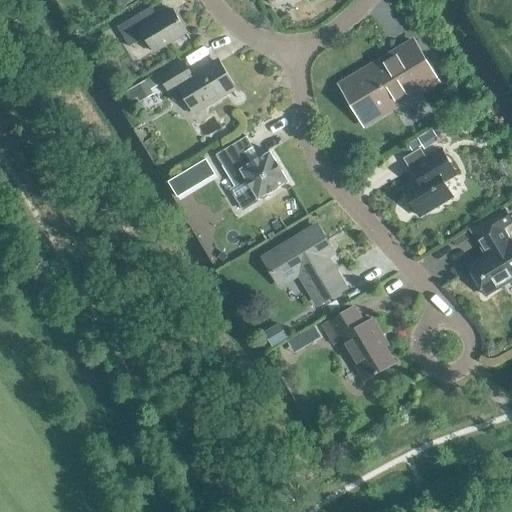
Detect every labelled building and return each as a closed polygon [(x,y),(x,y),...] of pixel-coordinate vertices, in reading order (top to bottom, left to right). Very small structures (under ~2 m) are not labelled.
[(154,51),(186,32),(173,9),(149,23),(142,12),(117,26),(129,46),(145,36),(154,51)] [(437,80),(413,41),(339,85),(362,125),(395,105),(398,106),(408,100),(409,97),(437,80)] [(196,111),(233,89),(216,61),(192,75),(184,61),(160,76),(175,101),(186,94),(196,111)] [(159,85),(154,76),(124,93),(130,102),(137,98),(140,103),(154,94),(151,89),(159,85)] [(453,85),(445,91),(452,102),(460,97),(453,85)] [(432,130),(418,139),(425,150),(439,141),(432,130)] [(216,154),(236,187),(231,190),(243,208),(288,181),(270,151),(259,157),(246,136),(216,154)] [(425,175),(417,180),(403,189),(419,216),(452,196),(443,181),(456,173),(441,149),(418,163),(425,175)] [(185,182),(205,171),(199,161),(179,172),(185,182)] [(511,240),(504,227),(511,222),(511,220),(504,208),(470,229),(486,255),(468,266),(486,295),(511,279),(511,240)] [(319,303),(344,288),(324,256),(332,251),(317,227),(264,259),(279,284),(300,271),(319,303)] [(377,374),(395,363),(378,336),(381,333),(373,319),(365,324),(355,306),(323,325),(334,343),(341,339),(364,380),(376,373),(377,374)] [(279,324),(264,333),(271,345),(273,348),(288,339),(279,324)] [(314,327),(302,334),(308,345),(320,337),(314,327)]
